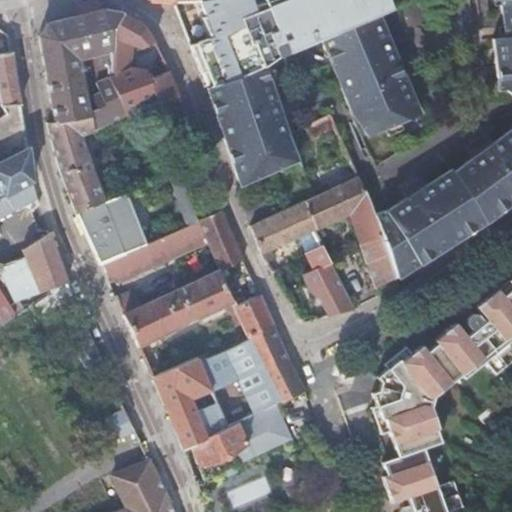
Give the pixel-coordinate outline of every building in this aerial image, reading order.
[(318,39),(372,18),(391,10),(387,0),(267,0),(251,6),(248,0),(201,0),(200,0),(214,35),(190,44),(207,88),(232,77),(259,66),(264,64),(265,61),(318,39)] [(504,203),(506,205),(507,207),(511,204),(511,0),(498,0),(500,14),(502,14),(504,28),(505,38),(500,39),(492,39),(497,82),(504,81),(506,91),(511,95),(511,128),(493,142),(486,132),(476,140),(466,148),(473,157),(452,172),(450,169),(427,185),(423,177),(411,184),(401,190),(408,201),(405,202),(397,208),(395,205),(383,212),(372,218),(392,272),(395,280),(398,278),(410,270),(407,265),(417,259),(419,264),(440,252),(465,237),(464,235),(462,232),(471,227),(473,230),(474,231),(486,224),(498,214),(497,212),(495,209),(504,203)] [(113,31),(120,14),(102,11),(74,18),(46,24),(38,37),(54,122),(54,124),(89,116),(92,131),(109,124),(100,98),(113,91),(108,78),(95,83),(99,93),(91,96),(96,108),(88,112),(79,59),(111,53),(113,31)] [(146,47),(154,43),(143,27),(120,14),(113,31),(111,53),(109,73),(108,78),(113,91),(100,98),(109,124),(163,101),(177,95),(167,73),(149,80),(145,71),(130,68),(129,69),(130,47),(139,50),(146,47)] [(372,18),(318,39),(324,53),(330,51),(330,52),(333,60),(337,68),(340,76),(344,84),(338,87),(349,114),(355,112),(365,137),(406,120),(404,115),(415,111),(413,105),(401,78),(410,74),(407,70),(406,66),(404,66),(402,62),(395,64),(383,35),(381,30),(378,31),(375,24),(372,18)] [(333,60),(330,52),(324,54),(328,62),(333,60)] [(0,218),(37,200),(31,180),(27,149),(24,146),(20,122),(14,79),(10,54),(0,55),(0,218)] [(261,72),(259,66),(232,77),(207,88),(210,97),(217,118),(224,136),(232,160),(236,171),(239,180),(243,179),(251,176),(257,179),(299,160),(288,135),(280,116),(285,114),(284,109),(286,108),(284,104),(283,100),(277,102),(268,77),(264,79),(261,72)] [(335,79),(340,76),(337,68),(331,70),(335,79)] [(95,83),(108,78),(109,73),(94,74),(95,83)] [(496,92),(506,91),(504,81),(497,82),(494,82),(496,92)] [(182,110),(177,95),(163,101),(169,115),(182,110)] [(404,115),(406,120),(420,114),(416,104),(413,105),(415,111),(404,115)] [(92,132),(92,131),(89,116),(54,124),(54,122),(46,124),(53,156),(64,184),(75,213),(103,202),(81,137),(92,132)] [(202,164),(201,162),(172,174),(189,226),(196,223),(187,196),(199,191),(210,186),(202,164)] [(315,199),(304,204),(315,229),(349,214),(373,280),(376,289),(386,286),(396,282),(395,280),(392,272),(372,218),(371,214),(363,195),(356,179),(315,199)] [(103,202),(121,254),(140,246),(122,194),(103,202)] [(394,203),(395,205),(397,208),(405,202),(403,198),(394,203)] [(95,257),(98,265),(118,256),(121,255),(103,202),(75,213),(95,257)] [(498,214),(507,207),(506,205),(504,203),(495,209),(497,212),(498,214)] [(251,229),(259,254),(313,230),(315,229),(304,204),(251,229)] [(208,218),(198,222),(206,241),(217,269),(218,270),(239,259),(220,213),(208,218)] [(98,265),(107,283),(131,273),(132,276),(199,246),(199,244),(206,241),(198,222),(196,223),(189,226),(158,239),(145,245),(143,245),(140,246),(121,254),(121,255),(118,256),(98,265)] [(462,232),(464,235),(465,237),(474,231),(473,230),(471,227),(462,232)] [(58,286),(65,280),(57,257),(48,233),(35,242),(21,251),(24,256),(0,266),(0,276),(1,277),(2,276),(3,276),(4,275),(17,302),(58,286)] [(322,311),(326,319),(329,318),(352,312),(321,247),(303,256),(311,273),(301,277),(307,294),(318,302),(322,311)] [(407,265),(410,270),(419,264),(417,259),(407,265)] [(129,331),(136,347),(230,303),(232,302),(218,270),(217,269),(173,290),(173,288),(168,291),(168,292),(136,307),(121,314),(121,315),(129,331)] [(511,276),(506,281),(509,285),(499,293),(496,290),(474,307),(483,318),(481,320),(477,315),(470,315),(468,316),(466,318),(463,325),(465,327),(469,332),(464,336),(460,331),(454,324),(432,341),(434,344),(425,352),(420,346),(409,355),(399,363),(397,360),(385,370),(374,378),(379,384),(378,388),(377,392),(371,394),(375,407),(380,421),(382,420),(387,433),(395,459),(380,464),(385,476),(380,478),(389,505),(399,502),(405,500),(407,506),(401,508),(399,509),(397,511),(452,511),(461,509),(452,482),(435,488),(422,449),(439,443),(435,431),(437,430),(429,407),(432,397),(459,375),(463,380),(484,363),(494,376),(511,361),(511,353),(508,349),(511,346),(511,276)] [(41,299),(33,304),(41,316),(72,296),(65,282),(62,284),(56,288),(41,299)] [(0,323),(16,314),(0,288),(0,323)] [(129,291),(114,298),(121,314),(136,307),(129,291)] [(272,327),(257,295),(232,307),(247,338),(272,327)] [(100,357),(86,327),(67,339),(85,367),(100,357)] [(288,361),(272,327),(247,338),(211,353),(170,371),(151,379),(166,414),(182,449),(191,445),(276,406),(304,392),(288,361)] [(465,327),(460,331),(464,336),(469,332),(465,327)] [(381,365),(385,370),(397,360),(399,363),(409,355),(403,347),(381,365)] [(291,439),(276,406),(191,445),(194,456),(203,481),(291,439)] [(378,436),(387,433),(382,420),(380,421),(375,407),(369,409),(378,436)] [(116,437),(130,433),(123,409),(110,413),(116,437)] [(170,511),(165,497),(149,463),(112,477),(128,511),(124,511),(170,511)] [(399,502),(401,508),(407,506),(405,500),(399,502)]
